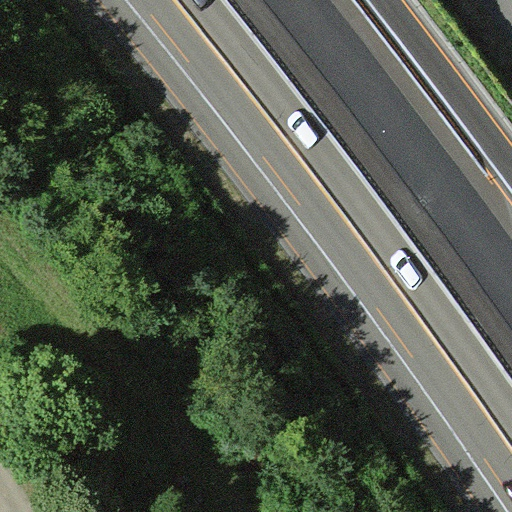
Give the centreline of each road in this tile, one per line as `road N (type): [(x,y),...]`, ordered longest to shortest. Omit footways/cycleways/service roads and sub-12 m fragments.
road 1 (motorway): [(178,0),(311,172),(511,459)]
road 2 (track): [(0,222),(159,384),(256,511)]
road 3 (motorway): [(511,252),(321,0)]
